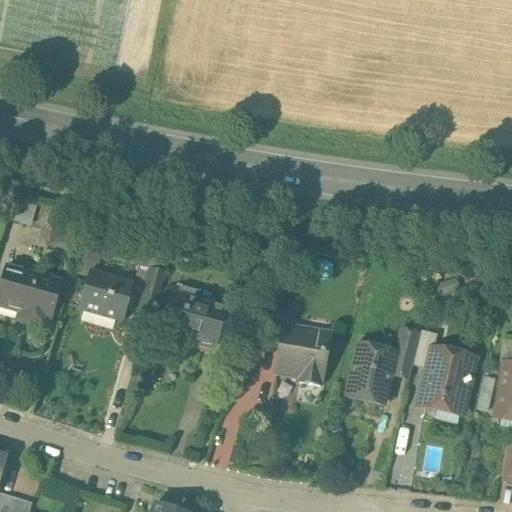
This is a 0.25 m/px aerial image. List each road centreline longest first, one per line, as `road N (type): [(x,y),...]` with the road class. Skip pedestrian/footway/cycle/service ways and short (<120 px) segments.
road 1 (secondary): [(0,114),(319,183),(511,208)]
road 2 (residential): [(0,421),(245,493)]
road 3 (residential): [(245,493),(389,511)]
